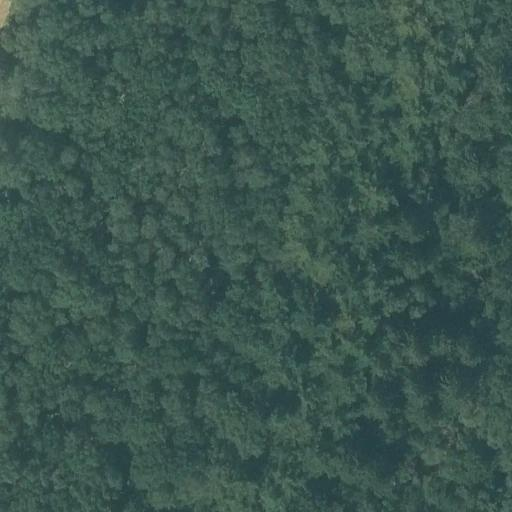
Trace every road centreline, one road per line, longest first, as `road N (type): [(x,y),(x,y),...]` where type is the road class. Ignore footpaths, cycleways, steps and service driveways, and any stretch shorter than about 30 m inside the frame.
road 1 (unknown): [(347,0),(253,275),(303,398),(356,451),(450,507)]
road 2 (track): [(511,336),(449,511)]
